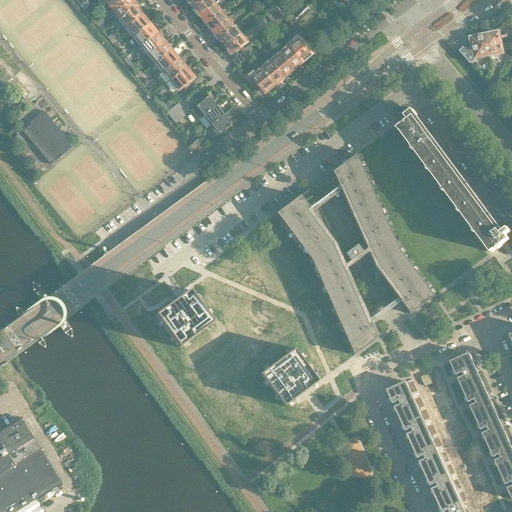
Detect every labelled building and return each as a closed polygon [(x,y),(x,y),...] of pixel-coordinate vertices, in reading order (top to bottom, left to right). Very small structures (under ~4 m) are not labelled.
[(84,2),(82,0),(75,0),(84,10),(90,5),(86,1),(84,2)] [(105,0),(104,1),(112,9),(120,2),(124,2),(127,0),(105,0)] [(127,0),(124,2),(120,2),(112,9),(119,18),(127,11),(131,11),(135,7),(137,6),(136,5),(136,3),(133,0),(132,0),(131,0),(127,0)] [(187,0),(187,1),(193,9),(203,0),(187,0)] [(211,0),(203,0),(193,9),(199,17),(215,4),(211,0)] [(215,4),(199,17),(206,24),(221,11),(215,4)] [(302,11),(294,19),(302,28),(306,25),(316,15),(307,6),(302,11)] [(137,9),(135,7),(131,11),(127,11),(119,18),(117,19),(125,28),(135,20),(139,20),(143,17),(142,16),(142,15),(141,15),(142,13),(139,10),(138,10),(138,9),(137,9)] [(221,11),(206,24),(212,32),(228,19),(221,11)] [(279,11),(269,19),(273,24),(283,16),(279,11)] [(144,18),(143,17),(139,20),(135,20),(125,28),(132,37),(142,29),(147,30),(151,26),(150,25),(150,24),(149,23),(149,22),(147,19),(145,19),(145,18),(144,18)] [(228,19),(212,32),(218,39),(234,27),(228,19)] [(151,26),(147,30),(142,29),(132,37),(139,46),(149,38),(153,38),(158,34),(157,33),(157,32),(156,32),(156,31),(154,28),(152,28),(152,27),(151,27),(151,26)] [(234,27),(218,39),(225,47),(240,34),(234,27)] [(295,42),(289,46),(302,62),(311,54),(308,50),(310,48),(307,45),(312,40),(303,30),(292,39),(295,42)] [(493,31),(484,33),(489,56),(503,53),(501,46),(498,32),(493,33),(493,31)] [(117,40),(115,36),(112,33),(107,37),(112,44),(117,40)] [(459,52),(469,63),(475,62),(475,59),(489,56),(484,33),(476,35),(476,37),(471,38),(473,48),(466,49),(464,47),(459,52)] [(159,35),(158,34),(153,38),(149,38),(139,46),(147,55),(164,42),(164,41),(163,41),(164,39),(161,36),(160,36),(159,35)] [(240,34),(225,47),(231,55),(247,42),(240,34)] [(166,44),(164,42),(147,55),(154,63),(163,55),(168,55),(172,52),(171,51),(172,50),(171,50),(171,48),(168,45),(167,45),(167,44),(166,44)] [(302,62),(289,46),(287,44),(281,48),(283,51),(279,55),(292,70),(296,67),(298,67),(301,65),(301,62),(302,62)] [(511,44),(501,46),(503,53),(504,58),(506,58),(511,44)] [(237,65),(247,57),(249,55),(248,54),(245,50),(243,52),(242,51),(232,60),(237,65)] [(173,53),(172,52),(168,55),(163,55),(154,63),(161,72),(171,64),(175,64),(180,61),(179,60),(179,59),(178,59),(178,57),(176,54),(174,54),(174,53),(173,53)] [(292,70),(279,55),(270,62),(283,78),(286,74),(289,75),(292,72),(292,70)] [(127,57),(124,60),(130,68),(133,65),(127,57)] [(180,61),(175,64),(171,64),(161,72),(168,81),(178,73),(183,73),(187,70),(186,68),(185,67),(185,66),(183,63),(182,63),(181,62),(180,62),(180,61)] [(283,78),(270,62),(261,69),(274,85),(277,82),(279,83),(283,80),(283,78)] [(274,85),(261,69),(259,67),(249,74),(258,85),(255,87),(258,91),(261,89),(264,93),(274,85)] [(138,70),(133,74),(137,78),(141,74),(138,70)] [(178,73),(168,81),(177,91),(188,82),(189,84),(194,79),(193,78),(193,77),(193,76),(193,75),(190,72),(189,72),(189,71),(188,70),(187,70),(183,73),(178,73)] [(151,95),(154,99),(162,93),(158,89),(151,95)] [(196,106),(204,116),(216,105),(209,96),(196,106)] [(175,124),(185,116),(176,105),(166,113),(175,124)] [(216,105),(204,116),(211,125),(224,114),(216,105)] [(400,122),(401,121),(407,116),(407,115),(400,107),(393,112),(400,122)] [(501,228),(417,115),(414,110),(407,115),(407,116),(401,121),(404,124),(399,128),(398,129),(402,132),(412,145),(413,150),(418,153),(427,165),(429,170),(433,173),(442,186),(444,191),(447,193),(448,194),(458,207),(459,212),(464,215),(473,227),(475,232),(479,236),(492,252),(497,249),(498,250),(503,246),(502,245),(503,244),(504,246),(503,247),(508,254),(511,250),(511,240),(508,243),(507,241),(510,239),(507,235),(511,231),(508,228),(504,231),(501,228)] [(66,138),(43,111),(30,123),(31,124),(23,131),(51,165),(71,148),(64,139),(66,138)] [(232,124),(224,114),(211,125),(219,134),(232,124)] [(26,144),(18,134),(13,139),(20,149),(26,144)] [(205,150),(198,140),(193,144),(200,154),(205,150)] [(193,144),(188,148),(195,157),(200,154),(193,144)] [(332,172),(300,196),(289,204),(285,207),(276,213),(277,215),(280,219),(282,221),(285,225),(286,226),(289,230),(291,232),(293,236),(295,238),(297,242),(299,244),(302,248),(303,249),(306,253),(308,255),(311,259),(311,260),(311,261),(313,265),(315,268),(318,274),(319,279),(321,282),(323,286),(324,288),(326,292),(327,295),(329,299),(330,301),(332,306),(333,308),(335,313),(336,315),(338,319),(339,322),(341,326),(341,328),(342,328),(344,333),(345,335),(347,340),(348,342),(350,346),(351,349),(353,353),(353,355),(354,355),(377,338),(373,329),(370,323),(368,325),(364,318),(344,272),(372,252),(377,265),(395,289),(403,299),(400,301),(409,314),(433,296),(432,295),(429,291),(427,289),(424,285),(423,284),(420,279),(419,277),(416,273),(415,272),(412,268),(410,266),(407,262),(406,260),(403,256),(402,254),(399,250),(398,249),(396,244),(395,242),(393,237),(392,235),(390,231),(389,228),(387,223),(386,222),(384,217),(383,215),(381,210),(380,208),(378,204),(377,201),(375,196),(374,195),(372,190),(371,188),(368,183),(368,181),(366,177),(365,174),(362,170),(362,168),(360,163),(359,161),(356,156),(356,154),(347,161),(343,164),(332,172)] [(35,293),(40,301),(62,330),(63,330),(68,326),(68,325),(42,289),(41,288),(35,292),(35,293)] [(172,303),(155,315),(179,348),(190,362),(223,338),(212,323),(213,323),(193,295),(189,290),(179,298),(177,299),(172,303)] [(294,349),(260,374),(284,406),(287,404),(292,401),(294,399),(308,389),(311,386),(313,385),(317,382),(318,381),(317,380),(314,376),(313,375),(307,366),(294,349)] [(452,362),(465,390),(482,382),(470,354),(452,362)] [(422,377),(421,377),(425,386),(433,382),(429,373),(426,375),(422,377)] [(407,382),(389,390),(402,418),(419,410),(407,382)] [(495,409),(482,382),(465,390),(477,417),(495,409)] [(507,436),(495,409),(477,417),(485,434),(489,444),(507,436)] [(419,410),(402,418),(414,445),(431,437),(419,410)] [(0,511),(14,511),(61,482),(21,419),(0,432),(0,511)] [(511,466),(511,447),(507,436),(489,444),(502,471),(511,466)] [(431,437),(414,445),(426,473),(444,465),(431,437)] [(444,465),(426,473),(439,500),(456,492),(444,465)] [(511,466),(502,471),(511,494),(511,466)] [(456,492),(439,500),(444,511),(465,511),(464,509),(456,492)] [(44,511),(36,499),(14,511),(44,511)]
